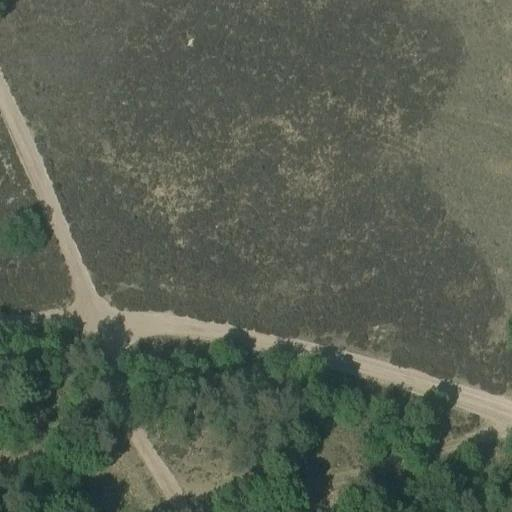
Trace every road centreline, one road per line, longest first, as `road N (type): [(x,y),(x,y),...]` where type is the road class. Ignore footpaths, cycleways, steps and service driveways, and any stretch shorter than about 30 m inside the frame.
road 1 (track): [(0,319),(214,334),(511,418)]
road 2 (track): [(0,92),(59,219),(127,433),(177,511)]
road 3 (track): [(175,508),(341,480),(467,440),(506,416)]
